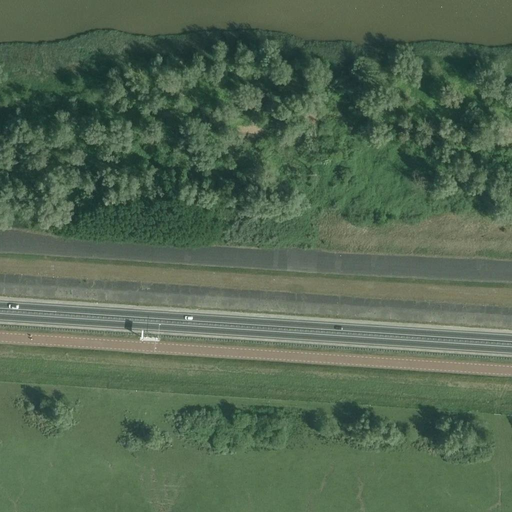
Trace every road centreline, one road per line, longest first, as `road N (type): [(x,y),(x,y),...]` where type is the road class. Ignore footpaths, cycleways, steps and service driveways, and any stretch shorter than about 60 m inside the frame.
road 1 (tertiary): [(511,371),(0,337)]
road 2 (trunk): [(511,341),(0,307)]
road 3 (trunk): [(0,317),(511,350)]
